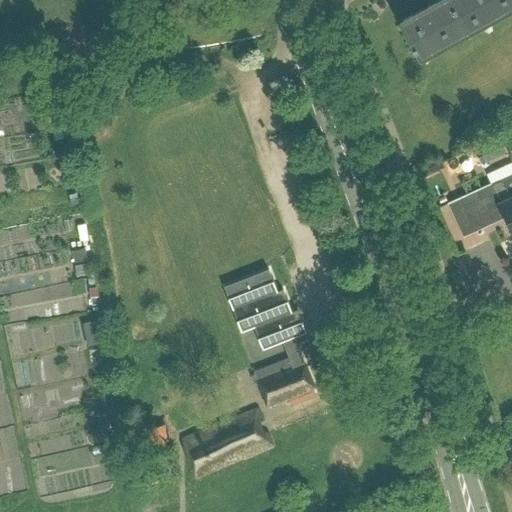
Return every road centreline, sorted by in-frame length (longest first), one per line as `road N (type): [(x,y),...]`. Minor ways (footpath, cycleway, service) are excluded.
road 1 (secondary): [(291,0),(475,511)]
road 2 (track): [(257,85),(210,55),(0,91)]
